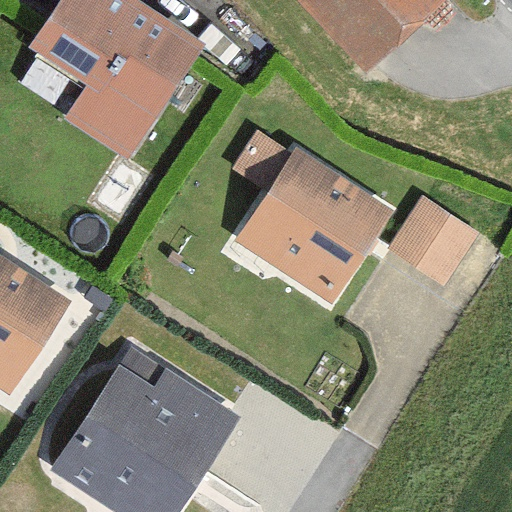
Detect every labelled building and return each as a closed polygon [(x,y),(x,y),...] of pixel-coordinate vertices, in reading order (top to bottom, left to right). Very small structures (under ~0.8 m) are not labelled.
[(210,54),(127,0),(53,0),(1,80),(136,168),(210,54)] [(429,0),(278,0),(343,75),(429,0)] [(305,114),(229,227),(345,303),(420,190),(305,114)] [(0,369),(52,295),(0,258),(0,369)] [(136,345),(45,465),(107,511),(171,511),(239,422),(136,345)]
